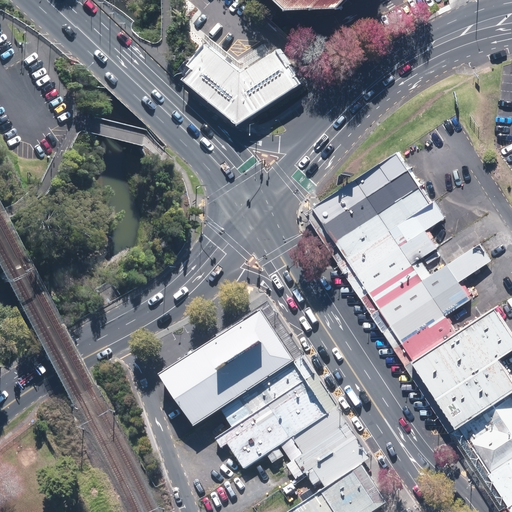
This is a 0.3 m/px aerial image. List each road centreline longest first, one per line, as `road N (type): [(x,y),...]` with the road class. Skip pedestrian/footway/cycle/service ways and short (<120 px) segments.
road 1 (secondary): [(511,19),(420,50),(325,133)]
road 2 (residential): [(192,511),(119,328)]
road 3 (primary): [(48,0),(168,113)]
road 4 (primary): [(168,113),(278,144),(325,133)]
road 5 (primary): [(318,316),(408,449)]
road 6 (primary): [(318,316),(240,276),(188,282)]
road 7 (secondary): [(0,397),(119,328)]
road 8 (primary): [(168,113),(256,213)]
road 9 (primary): [(256,213),(318,316)]
